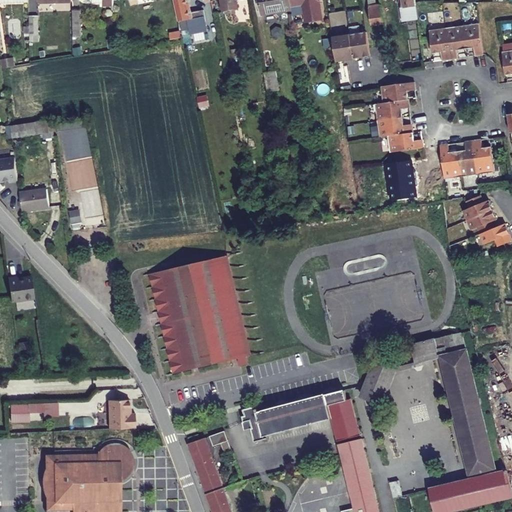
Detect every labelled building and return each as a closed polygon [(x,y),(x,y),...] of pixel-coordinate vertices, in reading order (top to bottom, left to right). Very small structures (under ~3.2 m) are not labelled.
[(175,0),(180,21),(192,18),(187,0),(175,0)] [(216,13),(212,0),(203,0),(207,15),(216,13)] [(222,0),(225,11),(237,9),(235,0),(222,0)] [(289,0),(260,0),(263,14),(292,9),(289,0)] [(289,0),(292,9),(293,15),(305,13),(306,22),(323,19),(319,0),(289,0)] [(368,0),(372,25),(384,23),(382,4),(377,5),(375,0),(368,0)] [(402,0),(402,2),(399,2),(402,21),(419,19),(415,0),(402,0)] [(81,10),(73,10),(73,28),(82,27),(81,10)] [(38,15),(29,15),(29,35),(38,35),(38,15)] [(479,22),(462,24),(465,47),(474,46),(475,54),(484,53),(479,22)] [(462,24),(446,26),(450,57),(458,56),(457,48),(465,47),(462,24)] [(446,26),(429,29),(432,52),(440,51),(441,58),(450,57),(446,26)] [(180,30),(170,32),(171,39),(182,36),(180,30)] [(367,30),(332,36),(336,60),(371,54),(369,47),(367,30)] [(511,48),(503,49),(506,72),(511,71),(511,48)] [(3,68),(15,66),(14,59),(2,61),(3,68)] [(277,70),(265,72),(268,92),(280,90),(277,70)] [(415,80),(381,85),(383,101),(409,98),(408,89),(416,88),(415,80)] [(410,106),(409,98),(383,101),(376,103),(378,119),(403,116),(402,107),(410,106)] [(405,124),(403,116),(378,119),(380,135),(388,134),(414,131),(413,123),(405,124)] [(51,119),(11,125),(13,137),(43,133),(44,138),(54,137),(51,119)] [(415,139),(414,131),(388,134),(390,151),(424,146),(423,138),(415,139)] [(482,138),(474,140),(479,173),(495,171),(492,148),(492,145),(483,146),(482,138)] [(466,148),(458,149),(461,175),(479,173),(474,140),(465,141),(466,148)] [(449,143),(440,144),(445,178),(461,175),(458,149),(450,151),(449,143)] [(15,160),(0,162),(0,184),(4,184),(4,183),(10,182),(10,185),(19,183),(15,160)] [(47,189),(20,193),(23,210),(49,206),(47,189)] [(484,202),(482,195),(467,202),(469,209),(464,211),(468,221),(494,210),(490,200),(484,202)] [(71,224),(82,224),(81,200),(70,201),(71,224)] [(498,220),(494,210),(468,221),(472,230),(477,228),(480,234),(495,228),(493,222),(498,220)] [(511,241),(511,238),(506,224),(495,228),(480,234),(484,244),(495,240),(498,247),(505,244),(511,241)] [(227,255),(151,274),(174,373),(251,354),(227,255)] [(36,296),(33,274),(25,275),(22,279),(19,276),(18,274),(9,276),(12,300),(36,296)] [(462,335),(411,347),(415,364),(440,358),(466,351),(462,335)] [(496,475),(466,351),(440,358),(471,481),(430,491),(434,511),(459,511),(511,499),(511,498),(506,473),(496,475)] [(376,360),(361,397),(382,406),(395,374),(416,369),(415,364),(397,369),(376,360)] [(256,407),(243,410),(244,417),(242,418),(243,423),(250,421),(252,429),(250,429),(254,443),(264,441),(263,438),(268,436),(268,434),(331,418),(337,443),(359,437),(350,400),(346,401),(344,392),(259,412),(259,409),(256,410),(256,407)] [(132,412),(131,397),(111,398),(112,427),(138,426),(137,412),(132,412)] [(61,400),(47,400),(47,414),(61,414),(61,400)] [(250,421),(243,423),(245,431),(250,429),(252,429),(250,421)] [(224,432),(209,437),(213,448),(221,445),(224,454),(231,452),(224,432)] [(205,439),(188,445),(195,465),(213,459),(205,439)] [(378,511),(360,439),(338,445),(354,508),(342,511),(378,511)] [(125,508),(123,472),(124,471),(126,470),(127,469),(128,467),(129,466),(130,464),(130,462),(131,460),(130,458),(130,456),(130,454),(129,453),(133,450),(132,449),(129,446),(127,445),(123,443),(119,442),(116,441),(113,441),(111,441),(107,442),(103,442),(101,443),(97,445),(94,447),(92,449),(91,449),(91,451),(48,452),(49,508),(63,507),(76,507),(75,511),(106,511),(107,508),(125,508)] [(223,489),(213,459),(195,465),(206,495),(223,489)] [(399,483),(389,485),(393,500),(402,498),(399,483)] [(231,511),(223,489),(206,495),(211,511),(231,511)]
